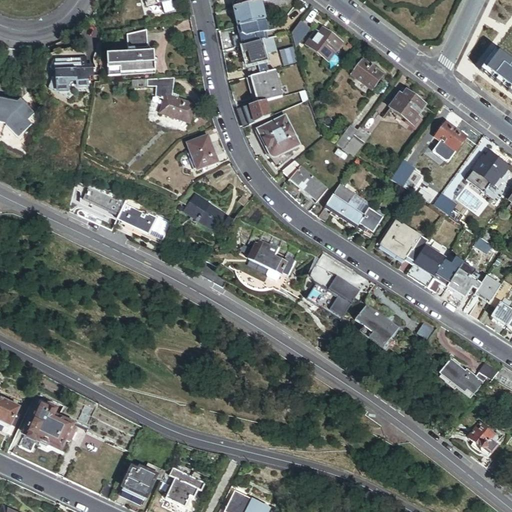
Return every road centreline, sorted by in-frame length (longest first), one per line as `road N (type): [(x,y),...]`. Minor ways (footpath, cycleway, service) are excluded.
road 1 (tertiary): [(511,511),(397,419),(280,342),(0,195)]
road 2 (residential): [(511,359),(269,197),(237,153),(198,0)]
road 3 (residential): [(0,344),(173,434),(323,474),(405,511)]
road 4 (residential): [(334,0),(438,76)]
